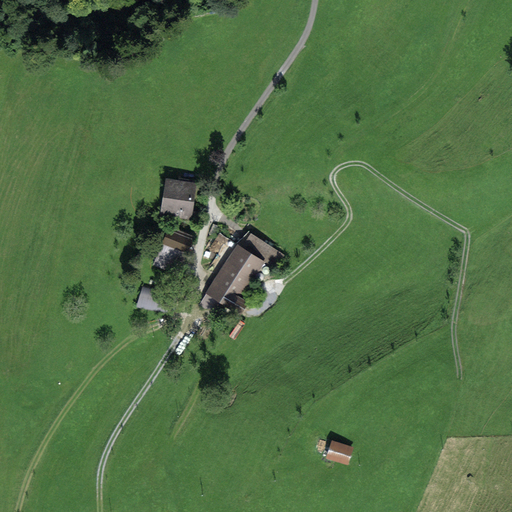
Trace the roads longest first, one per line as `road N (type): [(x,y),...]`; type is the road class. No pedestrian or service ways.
road 1 (track): [(315,0),(299,46),(219,169),(193,298)]
road 2 (track): [(99,511),(105,452),(179,336),(193,298)]
